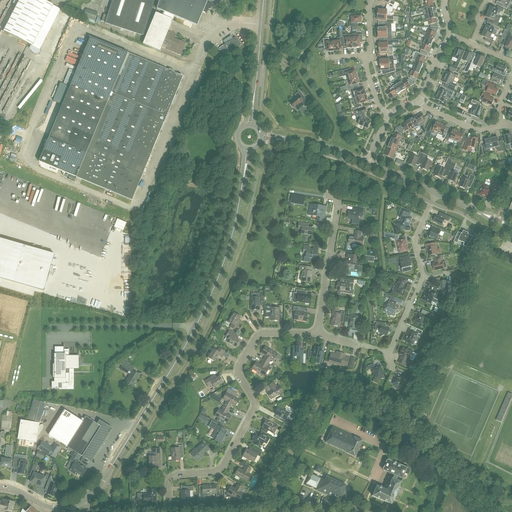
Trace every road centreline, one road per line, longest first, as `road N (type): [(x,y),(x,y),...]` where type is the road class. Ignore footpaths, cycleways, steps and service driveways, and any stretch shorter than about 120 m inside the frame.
road 1 (unknown): [(94,32),(71,34),(25,161),(126,209),(139,203),(192,72)]
road 2 (tertiary): [(83,499),(205,307),(234,224),(248,148)]
road 3 (residential): [(168,511),(172,478),(219,470),(254,409),(238,367),(256,337),(316,334)]
road 4 (residential): [(258,511),(324,385),(335,382),(407,415)]
road 5 (residential): [(316,334),(338,205),(325,196)]
